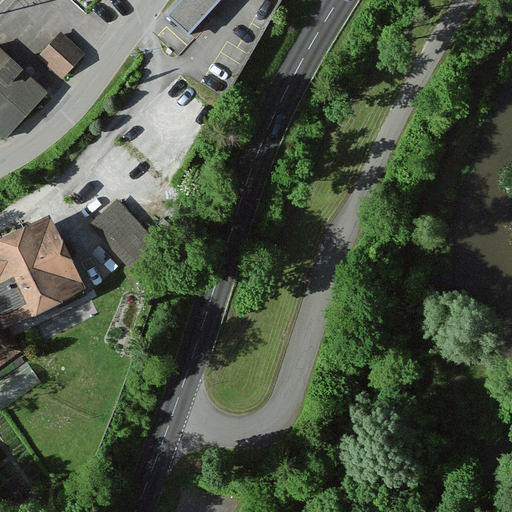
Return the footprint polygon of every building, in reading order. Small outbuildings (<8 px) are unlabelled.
[(175,0),(161,16),(185,38),(219,0),(175,0)] [(48,34),(55,40),(36,62),(59,83),(82,57),(77,52),(97,31),(71,8),(48,34)] [(46,95),(0,52),(0,138),(3,141),(46,95)] [(150,242),(112,204),(86,230),(124,268),(150,242)] [(79,292),(44,220),(0,241),(0,330),(6,328),(79,292)] [(0,367),(17,356),(6,328),(0,330),(0,367)] [(30,364),(0,384),(0,406),(2,409),(42,381),(30,364)]
